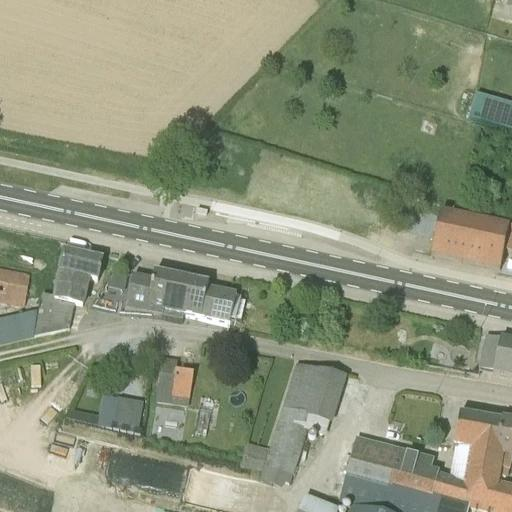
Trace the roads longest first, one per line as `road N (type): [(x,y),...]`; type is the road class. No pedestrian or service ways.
road 1 (primary): [(511,308),(0,198)]
road 2 (unclassified): [(511,397),(152,328),(0,358)]
